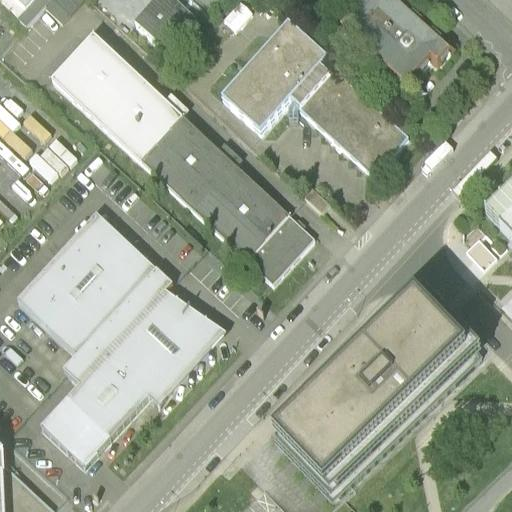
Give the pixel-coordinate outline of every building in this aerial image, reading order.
[(0,0),(0,5),(19,23),(17,24),(26,32),(45,12),(55,0),(0,0)] [(62,27),(86,1),(85,0),(55,0),(45,12),(62,27)] [(167,0),(161,0),(135,29),(167,59),(197,27),(195,25),(203,17),(185,0),(179,0),(174,6),(167,0)] [(185,0),(203,17),(204,18),(220,0),(185,0)] [(366,4),(340,33),(406,92),(432,64),(438,70),(451,56),(389,0),(378,0),(370,8),(366,4)] [(300,114),(300,115),(374,182),(409,144),(334,76),(330,81),(322,73),(328,65),(289,31),(222,105),(262,140),(288,110),(288,127),(299,127),(298,113),(300,114)] [(52,87),(273,291),(315,246),(94,42),(52,87)] [(511,192),(486,217),(511,244),(511,192)] [(323,220),(331,211),(313,195),(305,204),(323,220)] [(174,292),(98,223),(18,308),(78,363),(64,378),(80,393),(42,435),(85,475),(149,404),(160,414),(212,336),(162,303),(174,292)] [(487,239),(477,228),(461,243),(470,253),(466,257),(485,276),(498,264),(480,245),(487,239)] [(426,305),(276,449),(332,507),(482,364),(426,305)] [(46,511),(0,469),(0,511),(46,511)]
